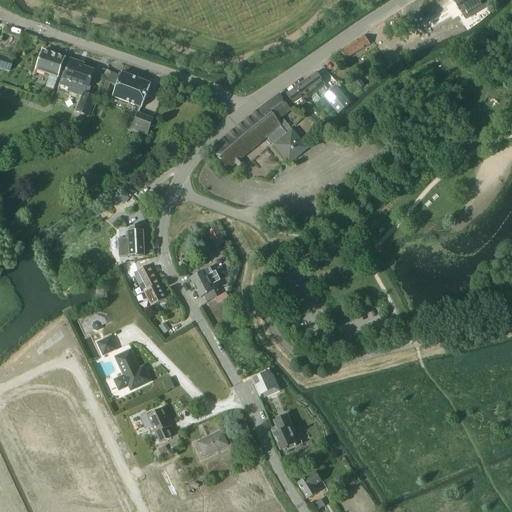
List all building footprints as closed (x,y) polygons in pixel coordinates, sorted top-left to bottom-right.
[(456,0),(454,2),(460,12),(465,20),(487,7),(486,4),(491,1),(493,0),(456,0)] [(465,25),(460,16),(454,20),(459,29),(465,25)] [(370,45),(364,36),(351,44),(357,53),(370,45)] [(357,53),(351,44),(340,51),(346,60),(357,53)] [(58,78),(65,58),(43,51),(36,71),(58,78)] [(0,69),(8,72),(12,60),(0,56),(0,69)] [(88,68),(86,68),(78,65),(79,62),(70,60),(66,71),(65,71),(60,85),(70,88),(72,82),(78,84),(78,86),(79,86),(79,87),(81,87),(83,88),(84,87),(85,87),(86,87),(76,111),(89,116),(96,98),(88,95),(90,88),(89,87),(91,79),(93,77),(93,75),(94,74),(94,71),(91,69),(90,69),(88,68)] [(141,108),(150,84),(122,73),(112,97),(141,108)] [(287,95),(286,95),(290,101),(293,104),(297,109),(306,102),(304,100),(324,86),(329,93),(338,86),(331,77),(323,82),(316,73),(296,88),(287,95)] [(267,137),(269,140),(267,142),(270,145),(272,143),(289,164),(308,148),(284,120),(279,123),(277,121),(291,111),(279,95),(234,131),(211,151),(228,170),(244,156),(267,137)] [(146,135),(153,119),(138,113),(132,130),(146,135)] [(126,239),(118,239),(118,254),(120,254),(120,253),(126,252),(126,257),(145,256),(144,231),(141,231),(141,227),(129,227),(130,231),(125,232),(126,239)] [(218,228),(206,233),(214,248),(225,242),(218,228)] [(138,272),(138,271),(136,264),(124,267),(127,275),(138,272)] [(138,271),(138,272),(139,273),(147,290),(148,291),(159,285),(150,267),(149,265),(138,271)] [(195,289),(218,277),(215,272),(213,274),(210,269),(203,272),(190,279),(195,289)] [(213,291),(220,287),(217,282),(220,281),(218,277),(195,289),(200,298),(203,297),(206,302),(216,297),(213,291)] [(147,290),(144,292),(151,307),(166,299),(159,285),(148,291),(147,290)] [(103,356),(116,350),(110,337),(97,343),(103,356)] [(139,370),(130,351),(116,358),(124,376),(115,381),(119,390),(129,386),(131,391),(150,382),(143,367),(139,370)] [(167,391),(174,387),(170,379),(163,382),(167,391)] [(272,383),(264,386),(269,397),(276,394),(272,383)] [(160,443),(172,437),(168,428),(171,426),(163,409),(147,416),(160,443)] [(302,444),(297,431),(294,432),(287,415),(274,421),(279,432),(273,434),(281,451),(286,448),(287,451),(302,444)] [(204,457),(228,446),(222,432),(197,444),(198,444),(195,446),(198,451),(201,451),(204,457)] [(156,450),(155,453),(158,458),(161,457),(160,454),(167,451),(165,446),(156,450)] [(307,499),(318,493),(314,486),(321,482),(315,472),(297,484),(307,499)]
